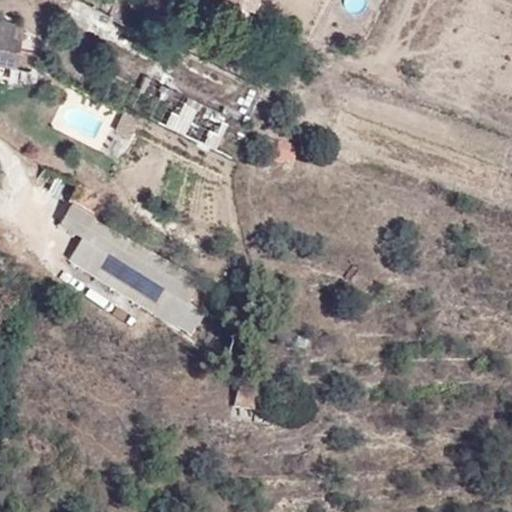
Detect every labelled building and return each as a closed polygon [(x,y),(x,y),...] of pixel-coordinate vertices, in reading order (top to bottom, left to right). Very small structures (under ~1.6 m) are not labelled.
[(123,0),(82,0),(82,1),(76,17),(112,32),(114,26),(123,0)] [(248,29),(256,0),(197,0),(230,10),(225,23),(248,29)] [(121,68),(137,37),(114,26),(112,32),(76,17),(65,42),(121,68)] [(0,68),(30,74),(33,56),(36,43),(27,41),(29,31),(9,25),(8,30),(0,28),(0,68)] [(277,103),(137,37),(121,68),(115,80),(259,140),(277,103)] [(33,56),(30,74),(51,77),(53,62),(33,56)] [(259,140),(115,80),(105,99),(245,170),(259,140)] [(138,127),(122,120),(113,139),(129,146),(138,127)] [(292,172),(298,153),(275,146),(270,166),(292,172)] [(96,210),(103,192),(76,182),(69,200),(96,210)] [(208,284),(78,209),(45,267),(174,342),(208,284)] [(263,422),(268,400),(239,394),(234,417),(263,422)]
